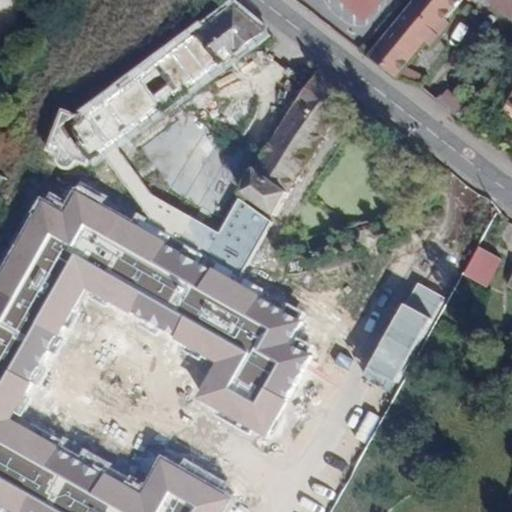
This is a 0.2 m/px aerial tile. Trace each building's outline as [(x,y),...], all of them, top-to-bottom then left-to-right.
[(205,0),(69,0),(42,34),(82,51),(89,33),(102,39),(102,38),(142,55),(153,29),(185,36),(184,37),(188,42),(210,25),(192,17),(193,15),(198,17),(201,17),(205,15),(208,11),(209,6),(208,3),(205,0)] [(405,83),(427,87),(428,77),(412,65),(429,44),(434,48),(454,23),(448,18),(463,0),(414,0),(370,56),(405,83)] [(511,0),(489,0),(511,19),(511,0)] [(95,158),(267,31),(236,6),(210,25),(188,42),(86,117),(62,113),(48,156),(59,159),(59,164),(62,168),(66,171),(71,171),(77,169),(80,165),(81,163),(92,165),(95,158)] [(323,71),(244,192),(274,214),(353,93),(323,71)] [(445,89),(436,102),(455,116),(464,103),(445,89)] [(309,321),(79,192),(68,212),(43,198),(0,274),(0,506),(10,511),(225,511),(233,499),(168,463),(147,501),(7,423),(85,283),(227,363),(206,400),(270,436),(317,354),(297,343),(309,321)]
